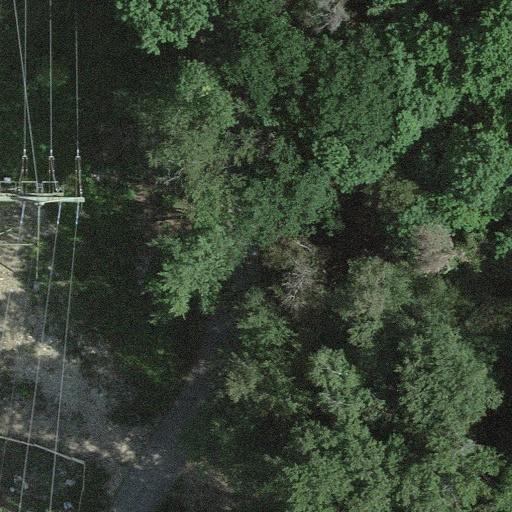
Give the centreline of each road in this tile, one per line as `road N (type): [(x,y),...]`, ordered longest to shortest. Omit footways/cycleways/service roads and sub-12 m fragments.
road 1 (unclassified): [(130,511),(202,384),(245,237),(213,0)]
road 2 (track): [(384,511),(245,237)]
